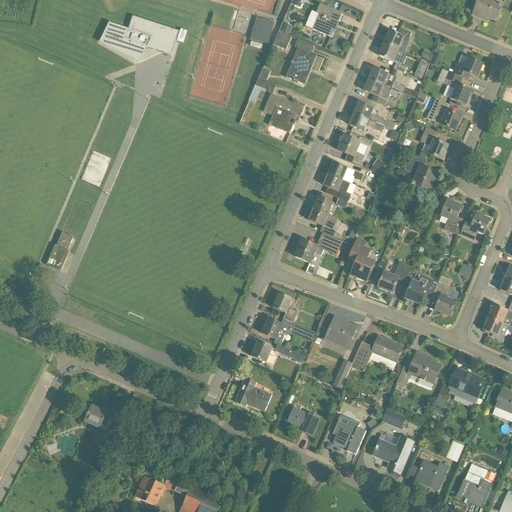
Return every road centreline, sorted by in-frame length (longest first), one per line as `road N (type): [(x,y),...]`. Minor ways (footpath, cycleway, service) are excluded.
road 1 (unclassified): [(265,269),(377,12)]
road 2 (unclassified): [(422,511),(203,416)]
road 3 (residential): [(456,342),(265,269)]
road 4 (residential): [(496,200),(465,185),(460,171),(507,55)]
road 5 (unclassified): [(203,416),(265,269)]
road 6 (residential): [(456,342),(507,217),(496,200)]
road 7 (unclassified): [(0,493),(71,357)]
road 8 (unclassified): [(203,416),(71,357)]
road 9 (residential): [(507,55),(381,2)]
